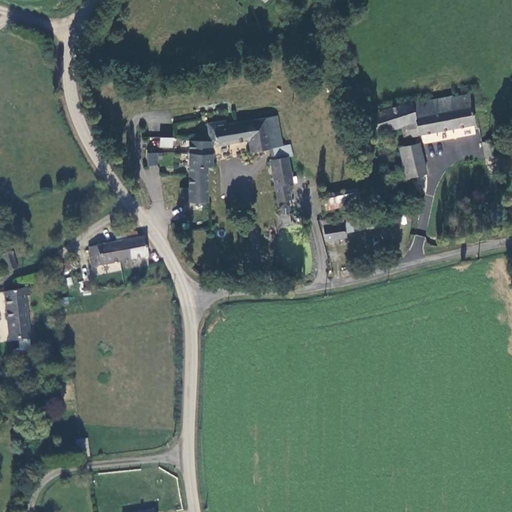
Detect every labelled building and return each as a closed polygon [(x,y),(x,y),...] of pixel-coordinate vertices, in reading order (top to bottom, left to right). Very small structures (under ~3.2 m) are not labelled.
[(473,124),(470,107),(468,95),(453,97),(453,95),(412,103),(411,99),(365,110),(368,120),(373,119),(376,130),(400,125),(402,136),(473,124)] [(249,151),(280,146),(275,115),(214,127),(217,146),(247,141),(249,151)] [(160,137),(159,147),(173,148),(174,138),(160,137)] [(211,166),(211,141),(188,141),(187,187),(180,187),(179,201),(207,202),(207,166),(211,166)] [(486,158),(493,156),(494,156),(491,141),(483,143),(486,158)] [(423,172),(418,144),(400,147),(406,175),(423,172)] [(148,166),(158,165),(157,152),(147,153),(148,166)] [(288,184),(293,183),(289,157),(270,160),(277,202),(290,200),(288,184)] [(357,187),(324,196),(327,208),(360,199),(357,187)] [(281,214),(281,224),(292,223),(291,213),(292,212),(292,207),(289,205),(286,204),(283,206),(281,208),(282,213),(281,214)] [(375,213),(348,218),(350,232),(378,227),(375,213)] [(341,219),(321,222),(325,241),(344,237),(341,219)] [(114,236),(115,243),(117,243),(121,261),(146,257),(143,238),(136,239),(134,231),(114,236)] [(92,266),(121,261),(117,243),(115,243),(87,247),(89,257),(90,258),(92,266)] [(1,255),(4,271),(16,267),(13,252),(1,255)] [(4,292),(10,341),(28,340),(24,298),(28,297),(27,288),(4,292)]
